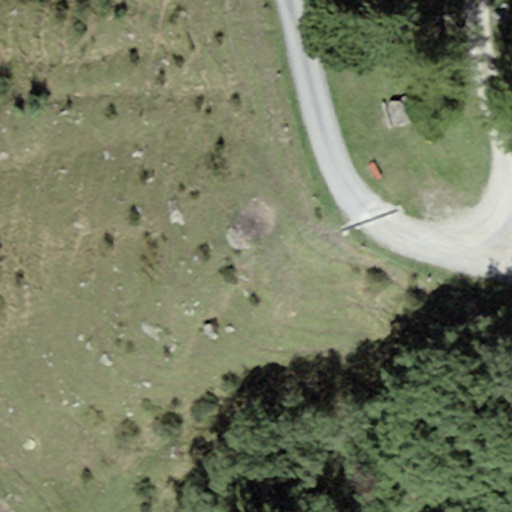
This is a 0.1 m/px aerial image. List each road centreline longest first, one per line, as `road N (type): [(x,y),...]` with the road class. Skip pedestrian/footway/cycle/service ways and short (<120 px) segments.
road 1 (track): [(476,0),(505,148),(485,265)]
road 2 (unclassified): [(294,0),(328,138),(357,200)]
road 3 (track): [(357,200),(409,239),(485,265)]
